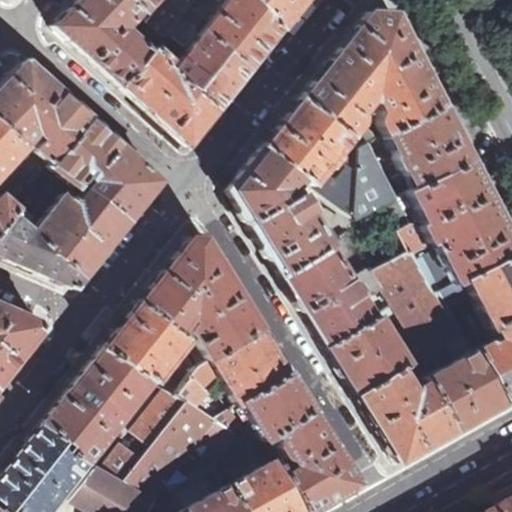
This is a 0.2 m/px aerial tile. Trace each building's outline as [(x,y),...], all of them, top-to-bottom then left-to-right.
[(137,12),(124,0),(73,0),(48,26),(115,86),(146,52),(121,29),(137,12)] [(124,0),(137,12),(144,5),(148,0),(124,0)] [(144,5),(137,12),(161,35),(177,17),(192,0),(167,0),(155,14),(144,5)] [(192,0),(177,17),(198,33),(214,12),(211,9),(215,2),(212,0),(192,0)] [(257,53),(275,31),(247,0),(222,0),(214,12),(198,33),(244,69),(257,53)] [(299,0),(247,0),(275,31),(299,0)] [(413,59),(388,13),(363,12),(302,89),(300,91),(294,98),(344,138),(356,123),(355,119),(354,116),(365,101),(369,102),(376,114),(374,116),(373,119),(373,121),(373,124),(379,136),(437,106),(413,59)] [(184,52),(167,73),(211,110),(244,69),(198,33),(191,42),(186,38),(179,48),(184,52)] [(165,60),(152,48),(146,52),(115,86),(183,146),(211,110),(167,73),(160,67),(165,60)] [(46,165),(83,118),(21,62),(19,62),(0,82),(0,127),(20,146),(31,134),(38,140),(29,151),(46,165)] [(335,150),(344,138),(294,98),(274,124),(256,146),(296,177),(304,183),(307,185),(317,170),(323,169),(331,158),(335,156),(338,153),(335,150)] [(465,161),(437,106),(379,136),(386,148),(389,156),(389,158),(395,170),(398,171),(399,174),(391,178),(394,184),(402,180),(408,191),(465,161)] [(82,191),(123,222),(155,182),(83,118),(46,165),(44,167),(71,188),(80,177),(88,183),(82,191)] [(359,123),(356,123),(344,138),(356,148),(373,139),(372,134),(359,123)] [(20,146),(0,127),(0,171),(22,147),(20,146)] [(296,177),(256,146),(231,179),(222,191),(258,251),(276,277),(324,248),(315,234),(306,219),(301,211),(292,196),(287,189),(296,177)] [(389,156),(386,148),(379,152),(381,156),(383,155),(385,160),(389,158),(389,156)] [(380,205),(391,200),(369,158),(353,166),(353,171),(349,215),(351,216),(352,220),(380,205)] [(465,161),(408,191),(402,194),(417,219),(413,221),(424,242),(427,241),(450,284),(457,281),(511,251),(511,250),(496,220),(465,161)] [(317,170),(307,185),(318,193),(349,215),(353,171),(345,164),(346,169),(338,181),(334,180),(324,173),(323,169),(317,170)] [(307,185),(304,183),(301,187),(314,198),(318,193),(307,185)] [(26,235),(79,277),(123,222),(82,191),(71,204),(59,195),(26,235)] [(297,197),(292,196),(301,211),(302,206),(297,197)] [(405,253),(418,245),(406,225),(408,224),(394,198),(391,200),(380,205),(405,253)] [(0,223),(11,209),(0,199),(0,223)] [(0,223),(0,260),(69,290),(79,277),(26,235),(22,233),(23,230),(22,228),(31,217),(15,204),(11,209),(0,223)] [(319,211),(306,219),(315,234),(329,225),(319,211)] [(345,234),(335,240),(346,258),(356,252),(345,234)] [(194,366),(256,329),(199,238),(184,237),(132,303),(172,334),(186,316),(191,322),(187,333),(194,344),(188,349),(183,343),(179,340),(179,348),(186,356),(194,366)] [(427,241),(424,242),(418,245),(405,253),(429,295),(436,292),(450,284),(427,241)] [(346,284),(324,248),(276,277),(320,348),(368,319),(352,295),(354,291),(350,284),(346,284)] [(511,251),(457,281),(467,297),(484,330),(487,329),(494,342),(486,346),(486,345),(480,345),(468,352),(498,405),(511,396),(511,251)] [(427,353),(459,334),(445,309),(436,292),(429,295),(405,253),(368,271),(379,288),(390,306),(389,307),(420,357),(427,353)] [(365,297),(379,288),(368,271),(366,268),(352,276),(365,297)] [(450,284),(436,292),(445,309),(467,297),(457,281),(450,284)] [(172,334),(132,303),(96,348),(149,381),(151,382),(159,373),(163,376),(167,371),(163,368),(179,348),(179,340),(172,334)] [(0,378),(40,328),(40,326),(40,324),(38,323),(0,306),(0,378)] [(368,319),(320,348),(349,396),(393,370),(401,365),(371,317),(368,319)] [(284,372),(256,329),(194,366),(192,367),(172,395),(183,401),(192,407),(217,380),(233,405),(237,403),(284,372)] [(447,364),(468,352),(459,334),(427,353),(430,359),(441,353),(447,364)] [(149,381),(96,348),(37,425),(83,463),(149,381)] [(421,384),(449,432),(498,405),(468,352),(447,364),(419,380),(421,384)] [(192,367),(194,366),(186,356),(168,379),(168,380),(162,388),(163,389),(172,395),(192,367)] [(409,364),(405,367),(409,374),(414,371),(409,364)] [(393,370),(349,396),(392,464),(449,432),(421,384),(413,388),(412,393),(409,395),(393,370)] [(353,483),(284,372),(237,403),(261,442),(270,436),(272,440),(273,448),(280,460),(286,462),(289,467),(277,475),(299,511),(306,511),(352,486),(353,485),(353,483)] [(147,446),(183,401),(172,395),(163,389),(129,432),(147,446)] [(136,459),(118,483),(150,501),(211,464),(236,435),(229,430),(212,420),(192,407),(183,401),(147,446),(136,459)] [(212,420),(229,430),(238,425),(228,409),(212,420)] [(83,463),(37,425),(6,464),(0,471),(0,511),(43,511),(53,500),(83,463)] [(97,471),(118,483),(136,459),(117,445),(97,471)] [(238,511),(299,511),(277,475),(269,460),(223,486),(238,511)] [(67,500),(87,511),(142,511),(150,501),(118,483),(97,471),(91,468),(67,500)] [(238,511),(223,486),(176,511),(238,511)]
